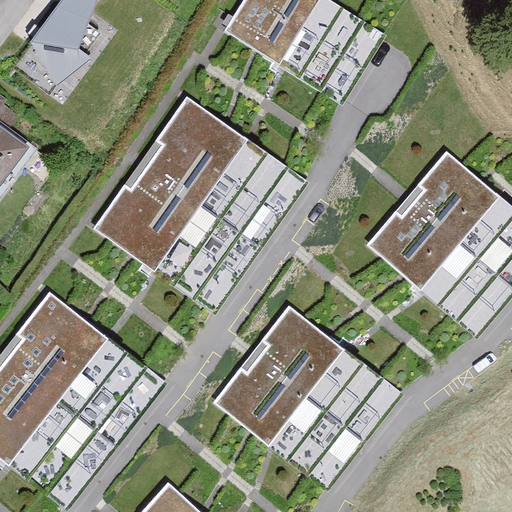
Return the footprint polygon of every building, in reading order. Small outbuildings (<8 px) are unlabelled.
[(95,0),(64,0),(33,42),(57,83),(90,59),(77,48),(95,0)] [(329,0),(245,0),(225,33),(257,52),(283,68),(340,104),(383,33),(329,0)] [(226,124),(188,97),(94,230),(213,313),(307,181),(250,141),(226,124)] [(0,183),(22,153),(0,136),(0,183)] [(408,198),(367,246),(404,277),(422,292),(475,337),(511,293),(511,206),(504,200),(483,182),(448,152),(408,198)] [(165,381),(52,293),(0,358),(0,458),(64,509),(165,381)] [(253,353),(214,404),(251,432),(272,448),(326,490),(401,392),(348,351),(328,336),(290,306),(253,353)] [(143,511),(202,511),(170,483),(143,511)]
